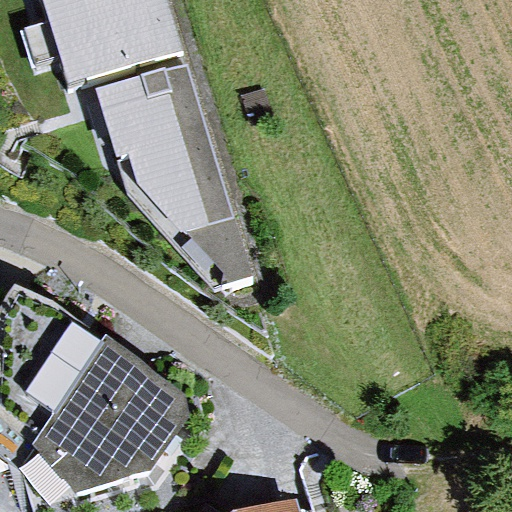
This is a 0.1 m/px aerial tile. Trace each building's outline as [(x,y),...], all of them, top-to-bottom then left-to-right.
[(182,54),(166,0),(40,0),(46,21),(29,26),(40,64),(61,57),(70,87),(140,67),(182,54)] [(132,198),(223,292),(256,282),(201,91),(194,65),(94,93),(116,172),(123,170),(132,198)] [(43,296),(12,290),(1,403),(40,426),(100,334),(43,296)] [(186,395),(100,334),(40,426),(32,439),(75,495),(152,476),(192,423),(186,395)] [(305,511),(301,497),(250,511),(305,511)]
